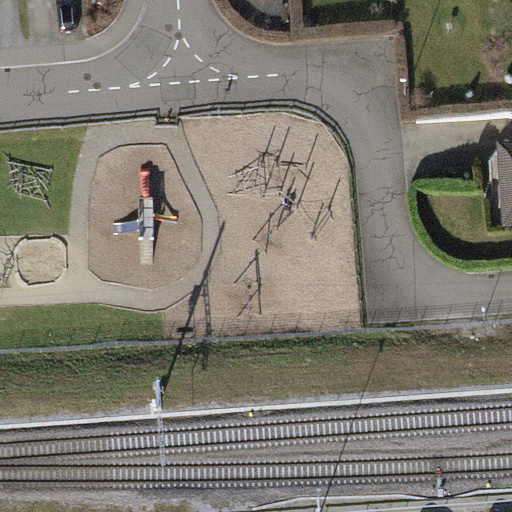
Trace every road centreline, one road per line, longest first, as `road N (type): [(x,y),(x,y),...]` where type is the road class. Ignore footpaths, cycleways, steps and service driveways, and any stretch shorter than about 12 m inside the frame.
road 1 (residential): [(185,82),(314,76),(345,91),(371,119),(391,270),(412,291),(446,299),(511,295)]
road 2 (residential): [(185,82),(0,96)]
